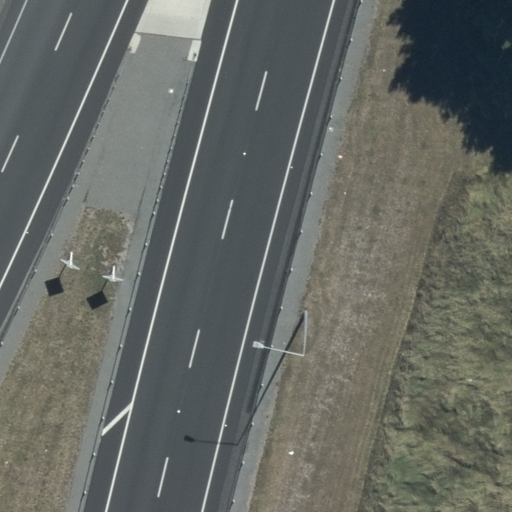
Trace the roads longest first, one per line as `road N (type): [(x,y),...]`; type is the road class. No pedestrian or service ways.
road 1 (motorway): [(154,511),(285,0)]
road 2 (motorway): [(0,174),(76,0)]
